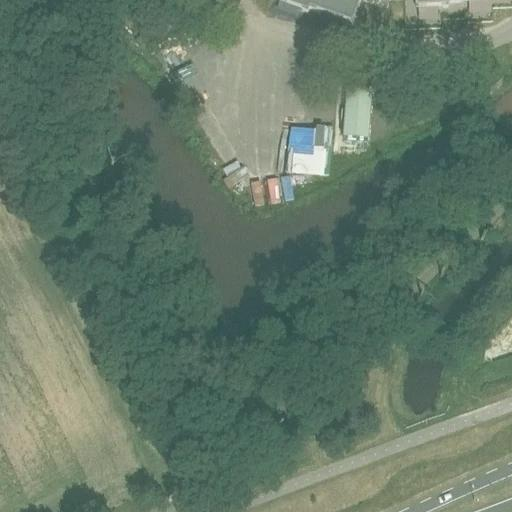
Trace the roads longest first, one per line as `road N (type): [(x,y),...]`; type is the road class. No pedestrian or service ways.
road 1 (unclassified): [(511,198),(171,511)]
road 2 (residential): [(35,302),(140,511)]
